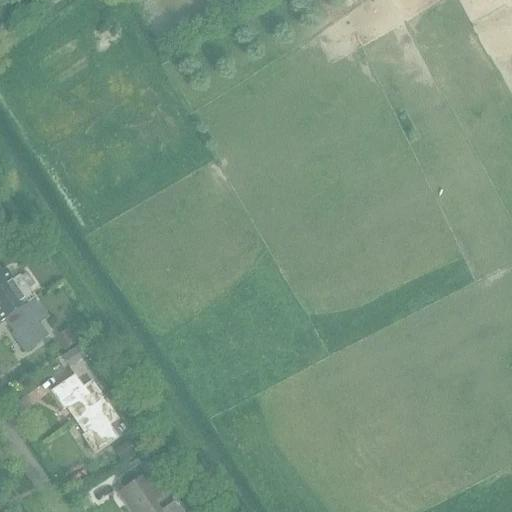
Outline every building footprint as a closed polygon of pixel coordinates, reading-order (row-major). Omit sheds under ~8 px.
[(36,298),(29,288),(35,284),(26,271),(12,281),(5,272),(0,275),(0,308),(7,318),(36,298)] [(36,298),(7,318),(16,331),(12,334),(25,353),(49,336),(35,316),(44,310),(36,298)] [(68,367),(85,356),(78,346),(61,356),(68,367)] [(77,420),(106,400),(97,387),(89,393),(76,374),(51,391),(64,410),(68,407),(77,420)] [(106,400),(77,420),(86,434),(83,436),(95,455),(119,438),(106,419),(115,413),(106,400)] [(152,488),(143,476),(137,466),(116,480),(123,490),(120,492),(133,511),(137,508),(139,511),(159,511),(176,502),(162,482),(152,488)] [(182,511),(176,502),(159,511),(182,511)]
